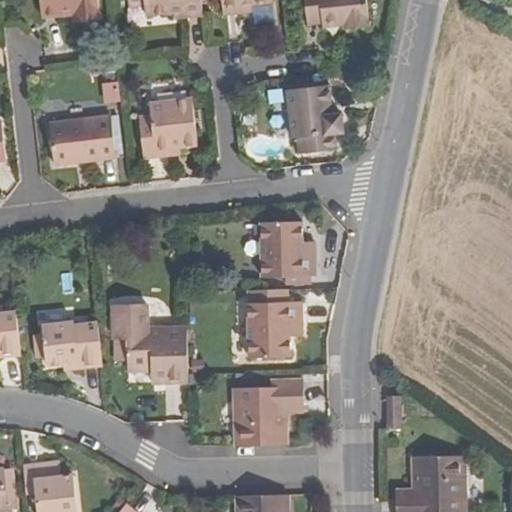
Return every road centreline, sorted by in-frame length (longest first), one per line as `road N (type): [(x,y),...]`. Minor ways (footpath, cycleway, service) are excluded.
road 1 (residential): [(357,468),(180,471),(52,413),(0,406)]
road 2 (residential): [(393,179),(356,347),(357,468)]
road 3 (residential): [(33,215),(231,190)]
road 4 (residential): [(426,0),(393,179)]
road 5 (residential): [(17,49),(33,215)]
road 6 (residential): [(231,190),(393,179)]
road 7 (residential): [(214,68),(231,190)]
